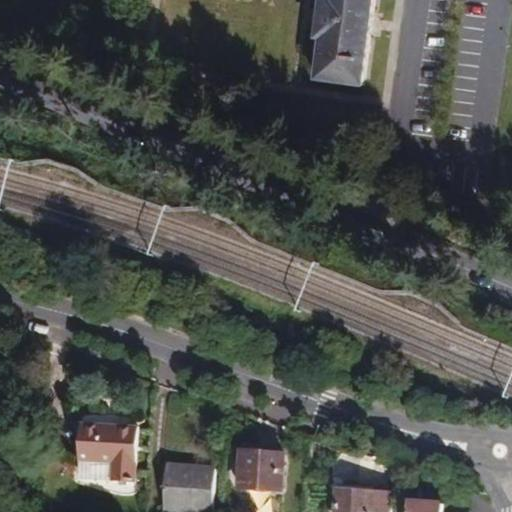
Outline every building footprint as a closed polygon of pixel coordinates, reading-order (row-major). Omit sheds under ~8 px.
[(324,0),(319,39),(324,39),(318,80),(364,86),(375,0),(324,0)] [(113,465),(112,481),(136,483),(140,427),(83,424),(80,463),(113,465)] [(285,455),(243,452),(241,488),(283,491),(285,455)] [(79,479),(112,481),(113,465),(80,463),(79,479)] [(214,511),(218,468),(168,465),(165,511),(183,511),(214,511)] [(392,511),(394,495),(338,490),(336,511),(392,511)] [(444,511),(444,505),(409,502),(408,511),(444,511)]
